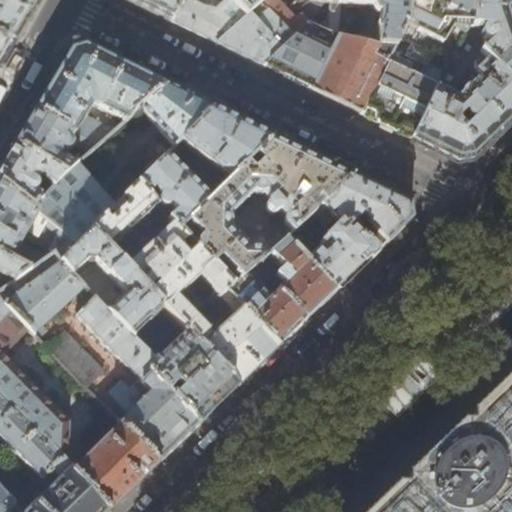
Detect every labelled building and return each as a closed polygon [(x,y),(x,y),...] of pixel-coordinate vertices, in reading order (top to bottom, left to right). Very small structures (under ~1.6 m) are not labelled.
[(0,0),(0,27),(11,34),(30,0),(0,0)] [(188,32),(214,45),(244,17),(228,0),(227,0),(223,4),(223,3),(214,11),(208,9),(212,0),(125,0),(140,8),(169,23),(188,32)] [(252,11),(260,4),(264,0),(215,0),(223,3),(223,4),(227,0),(228,0),(244,17),(248,14),(252,11)] [(264,0),(260,4),(291,38),(304,23),(336,35),(338,4),(337,0),(264,0)] [(337,0),(338,4),(358,5),(358,7),(363,7),(363,5),(373,6),(373,8),(373,9),(375,11),(376,12),(377,13),(379,13),(377,45),(396,46),(407,23),(408,0),(337,0)] [(408,0),(407,23),(396,46),(362,116),(386,128),(411,140),(446,68),(465,38),(470,28),(472,0),(408,0)] [(511,29),(505,12),(506,12),(511,16),(511,0),(472,0),(470,28),(465,38),(511,86),(511,29)] [(252,11),(259,18),(255,22),(248,14),(244,17),(214,45),(241,58),(261,68),(291,38),(260,4),(252,11)] [(281,77),(309,91),(336,35),(304,23),(291,38),(261,68),(281,77)] [(0,52),(11,34),(0,27),(0,52)] [(362,116),(396,46),(377,45),(336,35),(309,91),(335,103),(362,116)] [(435,152),(457,163),(472,160),(497,136),(511,122),(511,86),(465,38),(446,68),(411,140),(435,152)] [(85,47),(70,51),(58,71),(35,111),(96,147),(115,132),(86,118),(93,108),(125,123),(139,110),(166,86),(109,58),(87,48),(85,47)] [(174,148),(213,109),(185,96),(166,86),(139,110),(174,148)] [(136,185),(147,197),(154,190),(160,196),(159,198),(159,200),(159,202),(159,204),(160,206),(162,207),(165,208),(167,208),(169,207),(170,206),(175,212),(168,219),(173,225),(179,231),(188,222),(214,196),(209,191),(204,196),(200,192),(201,191),(176,166),(175,167),(171,162),(185,147),(230,181),(272,138),(237,121),(213,109),(174,148),(136,185)] [(65,176),(75,167),(96,147),(35,111),(24,129),(14,146),(65,176)] [(272,138),(230,181),(214,196),(188,222),(202,237),(197,241),(193,236),(188,241),(212,266),(220,259),(240,280),(251,271),(269,255),(286,241),(300,227),(312,216),(352,177),(314,159),(272,138)] [(3,164),(0,169),(0,184),(32,211),(46,196),(38,188),(37,186),(36,184),(34,183),(36,180),(43,179),(53,189),(65,176),(14,146),(3,164)] [(46,196),(32,211),(76,246),(91,232),(90,231),(105,217),(113,209),(75,167),(65,176),(53,189),(46,196)] [(342,224),(318,246),(300,227),(286,241),(336,292),(377,252),(410,220),(408,205),(377,189),(352,177),(312,216),(317,221),(324,215),(324,214),(328,210),(342,224)] [(0,184),(0,258),(27,275),(53,257),(58,264),(76,246),(32,211),(0,184)] [(147,197),(136,185),(122,200),(127,206),(110,222),(105,217),(90,231),(91,232),(109,251),(156,206),(147,197)] [(151,281),(157,286),(149,293),(162,307),(186,333),(237,386),(239,388),(258,369),(280,348),(227,292),(232,288),(212,266),(188,241),(179,231),(173,225),(126,269),(144,288),(151,281)] [(103,311),(129,337),(162,307),(149,293),(144,288),(126,269),(109,251),(91,232),(76,246),(58,264),(58,265),(69,276),(83,262),(91,262),(123,294),(103,311)] [(336,292),(286,241),(269,255),(280,267),(263,283),(251,271),(240,280),(232,288),(227,292),(280,348),(298,330),(309,320),(308,318),(329,298),(336,292)] [(27,275),(0,258),(0,275),(15,284),(27,275)] [(2,293),(0,294),(0,293),(0,302),(1,305),(26,329),(32,335),(82,289),(69,276),(58,265),(7,302),(2,293)] [(133,341),(129,337),(103,311),(92,300),(76,317),(117,360),(118,359),(139,381),(129,391),(121,383),(113,392),(133,412),(120,425),(121,426),(159,464),(165,458),(198,424),(150,374),(157,366),(155,364),(150,358),(133,341)] [(0,398),(65,465),(67,425),(1,356),(26,329),(1,305),(0,302),(0,398)] [(157,366),(150,374),(198,424),(215,408),(237,386),(186,333),(155,364),(157,366)] [(63,336),(47,350),(87,391),(102,375),(63,336)] [(151,356),(148,353),(152,350),(142,340),(138,344),(135,340),(133,341),(150,358),(151,356)] [(471,425),(511,466),(511,374),(471,414),(471,425)] [(0,511),(108,511),(110,511),(73,473),(65,465),(0,398),(0,511)] [(498,511),(511,499),(511,466),(471,425),(461,424),(407,476),(406,487),(430,511),(498,511)] [(89,449),(93,453),(73,473),(110,511),(118,503),(159,464),(121,426),(98,449),(94,445),(89,449)] [(430,511),(406,487),(396,487),(369,511),(430,511)] [(511,511),(511,499),(498,511),(511,511)]
